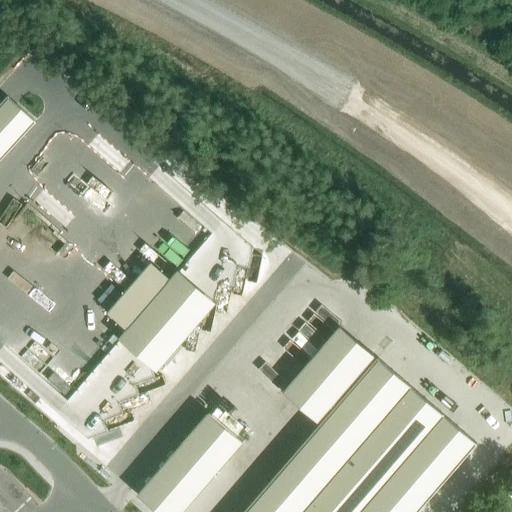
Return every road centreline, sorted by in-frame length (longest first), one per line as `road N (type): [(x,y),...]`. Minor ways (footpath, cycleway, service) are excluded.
road 1 (primary): [(511,212),(344,94),(179,0)]
road 2 (unknown): [(0,402),(94,304)]
road 3 (residential): [(0,424),(90,511)]
